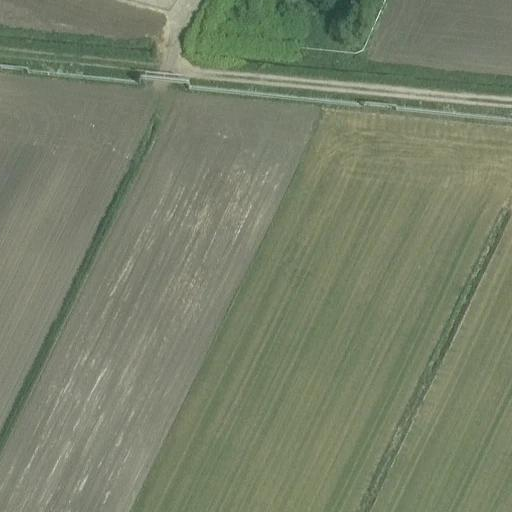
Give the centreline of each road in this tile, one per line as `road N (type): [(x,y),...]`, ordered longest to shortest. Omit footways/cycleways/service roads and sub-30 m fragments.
road 1 (track): [(159,87),(167,70),(511,104)]
road 2 (track): [(199,0),(167,70),(0,50)]
